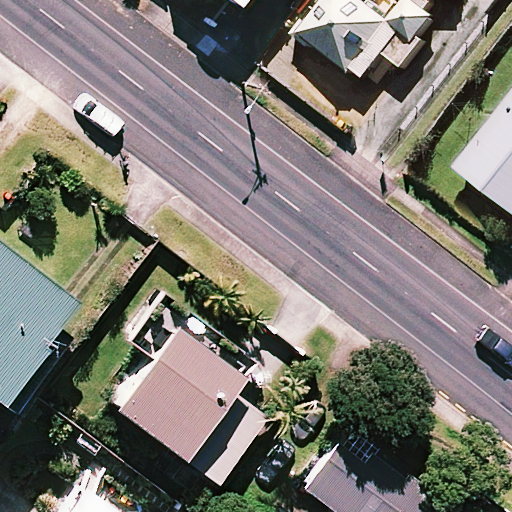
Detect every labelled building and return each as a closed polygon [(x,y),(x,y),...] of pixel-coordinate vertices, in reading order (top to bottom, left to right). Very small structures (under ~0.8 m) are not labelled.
[(328,0),(305,37),(371,79),(388,52),(408,64),(444,8),(431,0),(328,0)] [(511,106),(465,166),(511,202),(511,106)] [(87,306),(0,238),(0,397),(10,405),(87,306)] [(245,367),(156,299),(129,335),(147,348),(110,396),(215,475),(293,372),(261,347),(245,367)] [(441,511),(447,504),(340,426),(300,481),(342,511),(441,511)] [(122,511),(83,481),(59,511),(122,511)]
